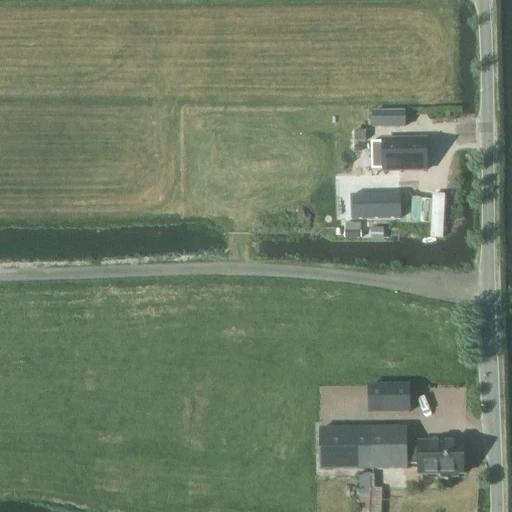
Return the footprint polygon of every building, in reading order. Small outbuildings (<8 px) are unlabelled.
[(372,129),(404,128),(403,113),(372,114),(372,129)] [(383,173),(426,172),(425,142),(382,142),(382,144),(370,144),(371,172),(383,172),(383,173)] [(409,414),(409,390),(369,390),(369,414),(409,414)] [(320,431),(319,431),(320,471),(374,470),(406,470),(406,465),(416,465),(416,471),(416,477),(439,477),(439,480),(458,480),(457,477),(463,477),(463,442),(456,442),(447,442),(416,442),(416,446),(406,446),(406,430),(373,430),(320,431)] [(380,511),(381,491),(372,491),(358,491),(357,511),(380,511)]
